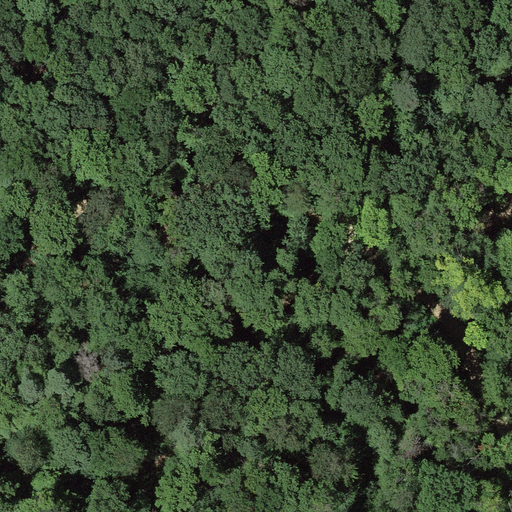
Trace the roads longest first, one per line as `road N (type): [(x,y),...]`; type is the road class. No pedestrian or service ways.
road 1 (track): [(511,204),(448,313),(341,232),(263,203),(0,213)]
road 2 (track): [(508,206),(341,232)]
road 3 (track): [(511,455),(448,313)]
